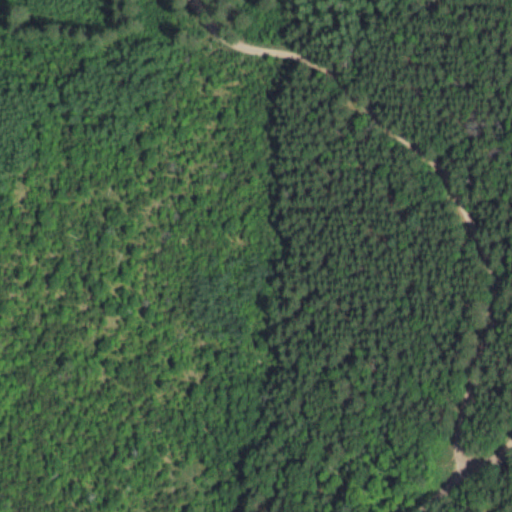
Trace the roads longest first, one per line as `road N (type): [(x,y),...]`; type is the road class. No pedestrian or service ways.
road 1 (track): [(442,484),(463,366),(486,307),(486,219),(400,111),(348,63),(292,35),(209,20),(195,0)]
road 2 (track): [(511,434),(479,466),(413,498),(403,511)]
